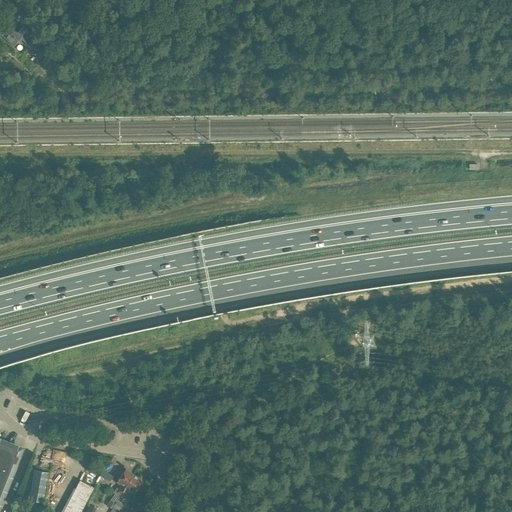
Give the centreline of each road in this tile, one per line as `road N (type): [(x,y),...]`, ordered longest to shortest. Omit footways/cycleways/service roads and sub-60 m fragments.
road 1 (track): [(4,390),(204,343),(251,316),(511,277)]
road 2 (motorway): [(0,340),(283,273),(511,245)]
road 3 (track): [(511,89),(100,92),(41,0)]
road 4 (motorway): [(511,199),(301,223),(0,288)]
road 5 (motorway): [(511,215),(193,259),(0,304)]
road 6 (residential): [(0,395),(4,390),(44,414),(163,432),(173,441),(168,461)]
road 7 (residential): [(0,413),(32,437),(168,461)]
